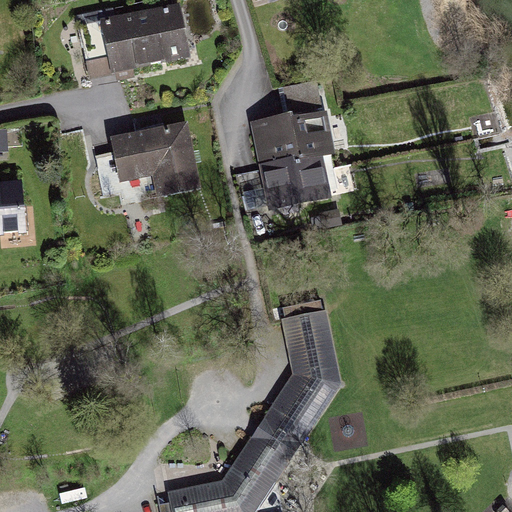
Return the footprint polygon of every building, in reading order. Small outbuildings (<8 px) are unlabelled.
[(178,1),(100,17),(110,70),(189,54),(178,1)] [(325,113),(255,126),(263,165),(333,152),(325,113)] [(187,124),(109,137),(115,177),(151,172),(154,193),(197,186),(187,124)] [(332,189),(325,154),(264,166),(272,202),(332,189)] [(0,235),(19,233),(14,184),(0,185),(0,235)] [(327,314),(282,323),(293,377),(268,416),(223,483),(168,494),(171,511),(259,511),(343,387),(327,314)]
